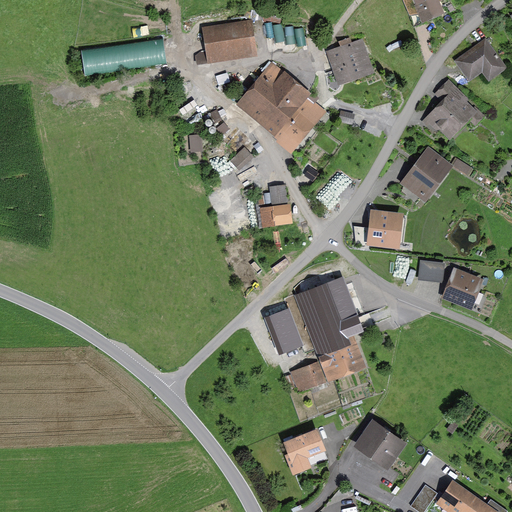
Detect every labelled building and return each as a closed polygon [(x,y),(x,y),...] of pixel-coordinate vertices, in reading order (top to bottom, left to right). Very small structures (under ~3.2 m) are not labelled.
[(425,22),(424,19),(440,12),(434,0),(404,0),(408,8),(406,8),(413,27),(425,22)] [(209,61),(209,56),(254,49),(251,25),(205,32),(208,50),(202,51),(196,55),(197,62),(209,61)] [(167,63),(163,38),(81,50),(85,75),(167,63)] [(485,67),(489,73),(501,64),(485,42),(458,61),(470,78),(485,67)] [(333,52),(343,80),(370,70),(362,49),(353,52),(351,46),(333,52)] [(289,149),(311,122),(295,109),(308,94),(273,65),(245,99),(286,133),(279,141),(289,149)] [(367,88),(372,106),(390,101),(385,83),(367,88)] [(481,115),(474,108),(472,111),(462,102),(465,99),(448,83),(438,94),(447,102),(430,120),(437,127),(439,124),(449,135),(467,116),(473,123),(481,115)] [(339,120),(352,123),(354,115),(341,112),(339,120)] [(238,167),(250,156),(244,149),(232,160),(238,167)] [(414,201),(420,192),(424,196),(446,167),(428,153),(403,186),(401,192),(414,201)] [(472,170),(456,161),(451,170),(466,179),(472,170)] [(271,187),(273,203),(287,201),(285,185),(271,187)] [(275,210),(275,207),(262,208),(264,227),(277,225),(277,221),(289,219),(287,209),(275,210)] [(396,245),(399,217),(374,214),(372,228),(355,230),(356,245),(371,244),(371,242),(396,245)] [(408,280),(411,257),(395,255),(393,278),(408,280)] [(444,265),(421,262),(419,277),(434,279),(435,272),(443,273),(444,265)] [(469,306),(479,281),(456,272),(446,296),(469,306)] [(296,343),(293,334),(297,332),(285,299),(286,298),(285,298),(274,306),(289,345),(296,343)] [(328,377),(359,365),(348,335),(360,331),(357,324),(345,328),(336,304),(331,306),(329,300),(310,307),(329,358),(321,361),(328,377)] [(362,315),(366,326),(377,321),(373,310),(362,315)] [(310,385),(309,384),(322,379),(316,363),(303,368),(304,369),(293,373),(299,390),(310,385)] [(295,387),(290,374),(284,377),(289,390),(295,387)] [(373,423),(358,445),(387,465),(402,443),(373,423)] [(452,423),(448,429),(452,432),(457,426),(452,423)] [(297,470),(308,466),(305,456),(323,448),(316,431),(286,443),(297,470)] [(425,485),(411,506),(419,511),(423,511),(437,493),(425,485)] [(442,500),(458,511),(464,511),(472,500),(452,485),(442,500)] [(484,508),(472,500),(464,511),(506,511),(507,511),(491,499),(484,508)]
